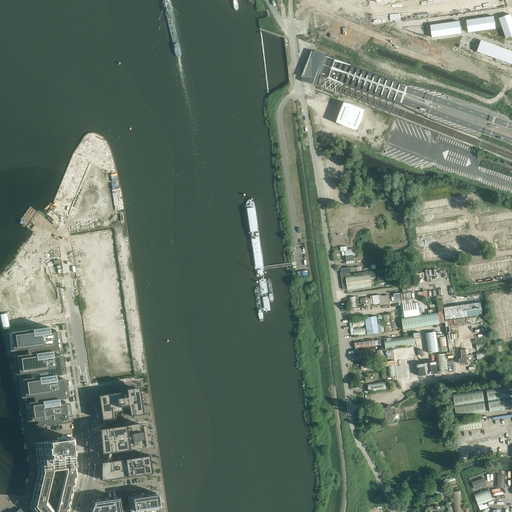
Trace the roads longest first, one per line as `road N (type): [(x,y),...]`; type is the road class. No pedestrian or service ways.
road 1 (trunk): [(0,20),(104,21),(226,41),(511,141)]
road 2 (trunk): [(511,126),(223,29),(105,10),(0,9)]
road 3 (unclassified): [(392,511),(350,416),(301,90)]
road 4 (unclassified): [(301,90),(279,113),(300,263)]
road 5 (tertiary): [(90,427),(68,277)]
